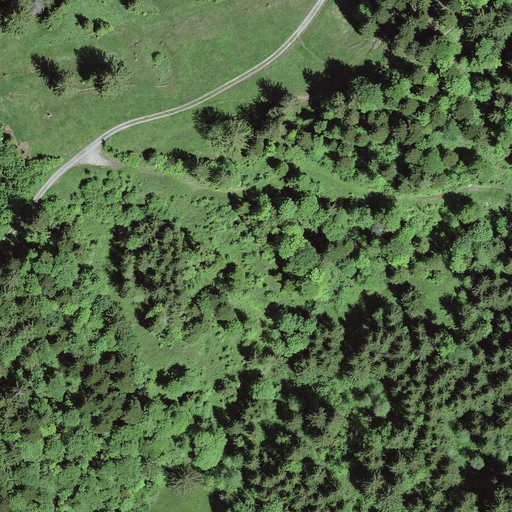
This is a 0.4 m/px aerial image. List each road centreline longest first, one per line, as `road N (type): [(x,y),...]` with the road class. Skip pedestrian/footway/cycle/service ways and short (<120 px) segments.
road 1 (track): [(89,149),(118,167),(223,196),(307,171),(421,203),(463,194),(511,198)]
road 2 (track): [(204,97),(107,135),(60,170),(0,246)]
road 3 (track): [(320,0),(277,54),(204,97)]
